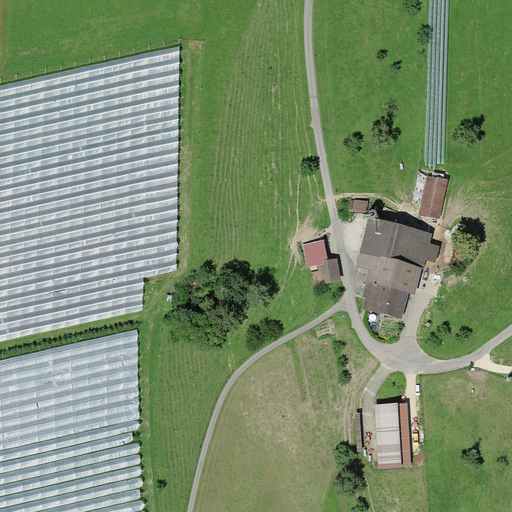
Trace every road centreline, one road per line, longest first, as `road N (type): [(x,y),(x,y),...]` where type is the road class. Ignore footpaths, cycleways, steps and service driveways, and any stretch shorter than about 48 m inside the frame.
road 1 (track): [(511,331),(454,367),(384,361),(360,336),(319,145),(308,0)]
road 2 (track): [(348,303),(236,375),(188,511)]
